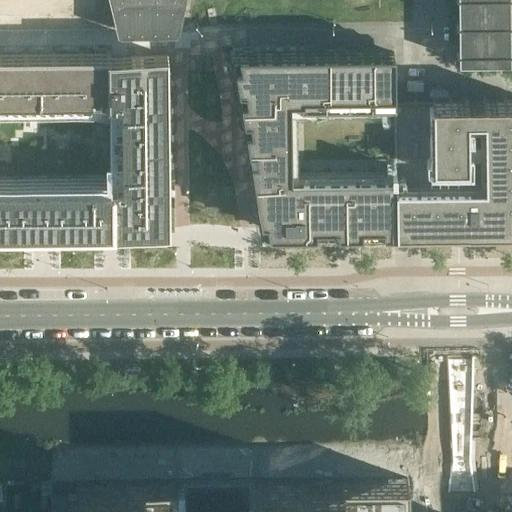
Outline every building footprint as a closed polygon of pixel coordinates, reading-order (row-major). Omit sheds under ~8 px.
[(112,0),(120,32),(176,32),(182,0),(112,0)] [(510,59),(508,0),(457,0),(458,59),(510,59)] [(303,47),(232,48),(233,49),(233,53),(235,66),(241,100),(243,111),(246,130),(248,141),(249,145),(250,156),(259,205),(260,215),(262,228),(270,228),(285,228),(303,227),(304,227),(309,227),(322,227),(332,227),(345,227),(354,227),(367,227),(371,227),(377,226),(390,226),(395,226),(396,226),(394,98),(394,52),(394,46),(303,47)] [(168,55),(110,56),(110,49),(0,50),(0,230),(169,229),(169,207),(168,55)] [(511,97),(394,98),(396,226),(399,226),(419,226),(420,226),(511,224),(511,97)] [(406,511),(407,478),(258,479),(258,511),(406,511)] [(175,511),(175,481),(73,482),(73,511),(175,511)]
